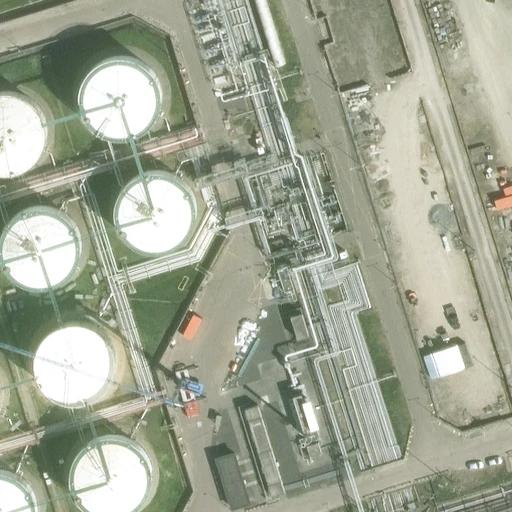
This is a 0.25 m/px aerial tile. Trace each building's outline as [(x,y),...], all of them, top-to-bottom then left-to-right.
[(164,98),(164,90),(164,82),(161,74),(158,67),(153,61),(147,56),(140,52),(132,49),(124,48),(116,48),(108,50),(101,54),(94,58),(89,64),(84,71),(81,78),(80,86),(80,94),(81,102),(84,110),(89,116),(94,122),(101,127),(108,130),(116,132),(124,132),(132,131),(140,129),(147,125),(153,119),(158,113),(161,106),(164,98)] [(49,134),(50,126),(49,118),(47,110),(43,103),(38,97),(32,92),(25,88),(17,85),(9,84),(1,84),(0,84),(0,167),(1,168),(9,168),(17,167),(25,165),(32,161),(38,155),(43,149),(47,142),(49,134)] [(244,101),(234,104),(237,113),(247,111),(244,101)] [(198,215),(199,207),(198,199),(196,192),(192,184),(187,178),(181,173),(174,169),(166,166),(158,165),(150,165),(143,167),(135,171),(129,175),(123,181),(119,188),(116,195),(114,203),(114,211),(116,219),(119,227),(123,233),(129,239),(135,244),(143,247),(150,249),(158,250),(166,248),(174,246),(181,242),(187,236),(192,230),(196,223),(198,215)] [(83,250),(84,242),(83,234),(81,227),(77,220),(72,213),(66,208),(59,204),(52,201),(44,200),(36,201),(28,203),(20,206),(14,211),(8,216),(4,223),(1,231),(0,235),(0,249),(1,254),(4,262),(8,269),(14,275),(20,279),(28,283),(36,284),(44,285),(52,284),(59,281),(66,277),(72,272),(77,265),(81,258),(83,250)] [(118,363),(118,355),(118,347),(115,339),(112,332),(107,326),(101,321),(94,317),(86,314),(78,313),(70,313),(62,315),(55,318),(48,323),(43,329),(38,336),(35,343),(34,351),(34,359),(35,367),(38,374),(43,381),(48,387),(55,392),(62,395),(70,397),(78,397),(86,396),(94,394),(101,390),(107,384),(112,378),(115,371),(118,363)] [(297,340),(309,336),(302,313),(290,317),(297,340)] [(153,482),(154,474),(153,466),(151,458),(147,451),(142,445),(136,439),(129,435),(121,433),(113,431),(105,432),(97,434),(90,437),(84,442),(78,447),(74,454),(71,462),(69,470),(69,478),(71,486),(74,493),(78,500),(83,506),(90,510),(93,511),(129,511),(136,508),(142,503),(147,497),(151,489),(153,482)] [(215,459),(231,511),(252,505),(236,452),(215,459)] [(39,511),(40,510),(39,502),(37,494),(33,487),(28,481),(22,475),(15,471),(7,469),(0,467),(0,511),(39,511)] [(260,501),(257,491),(250,493),(253,503),(260,501)]
